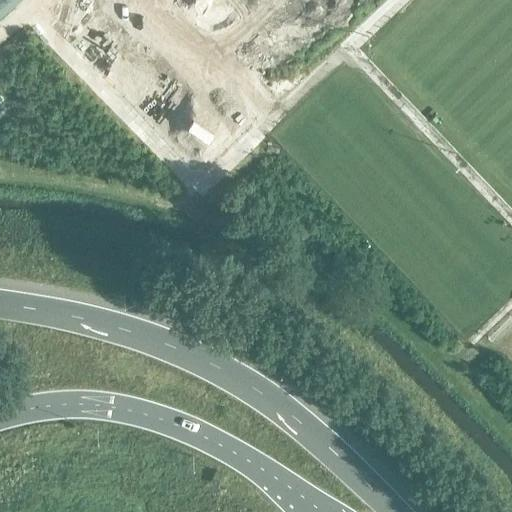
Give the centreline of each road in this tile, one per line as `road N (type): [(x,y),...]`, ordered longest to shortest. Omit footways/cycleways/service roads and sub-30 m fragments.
road 1 (motorway): [(389,511),(326,445),(218,367),(119,328),(0,305)]
road 2 (motorway): [(0,416),(72,405),(145,416),(221,445),(318,511)]
